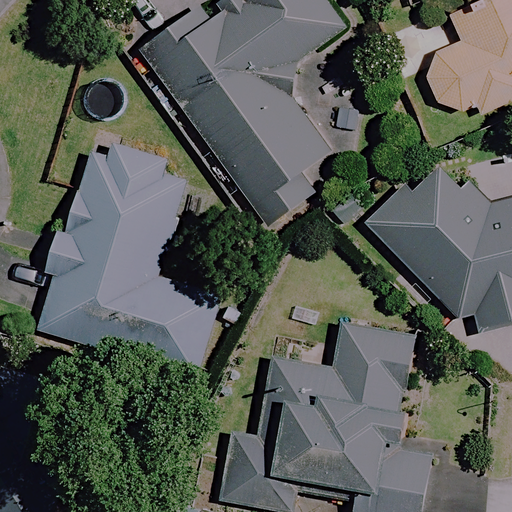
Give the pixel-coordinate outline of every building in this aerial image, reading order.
[(342,30),(320,0),(230,0),(198,23),(192,15),(137,53),(262,230),(310,197),(296,177),(327,155),(273,79),(342,30)] [(487,101),(491,111),(511,101),(511,0),(487,0),(461,12),(472,37),(447,48),(437,75),(451,98),(473,107),(487,101)] [(94,140),(62,233),(48,228),(34,270),(56,278),(38,332),(191,384),(220,300),(154,277),(185,184),(159,175),(163,163),(94,140)] [(511,319),(511,195),(483,203),(435,154),(364,226),(458,319),(472,315),(475,329),(511,319)] [(396,448),(412,340),(378,335),(376,348),(336,342),(332,369),(269,360),(257,437),(226,433),(215,505),(243,509),(242,511),(420,511),(429,453),(396,448)] [(49,382),(0,368),(0,511),(51,511),(78,422),(41,411),(49,382)]
